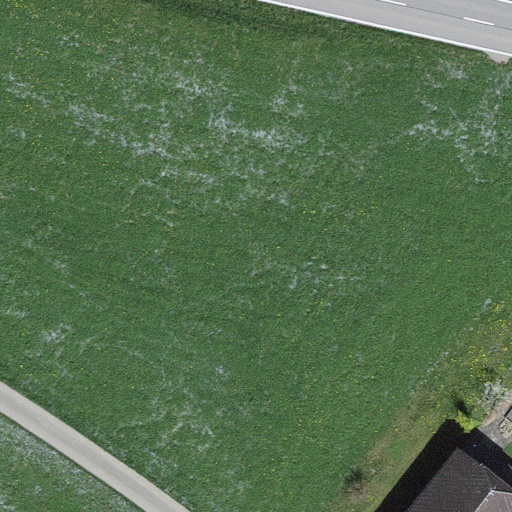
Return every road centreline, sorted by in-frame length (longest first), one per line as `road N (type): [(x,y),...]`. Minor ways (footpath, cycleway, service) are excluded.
road 1 (track): [(155,511),(0,397)]
road 2 (tertiary): [(511,29),(379,0)]
